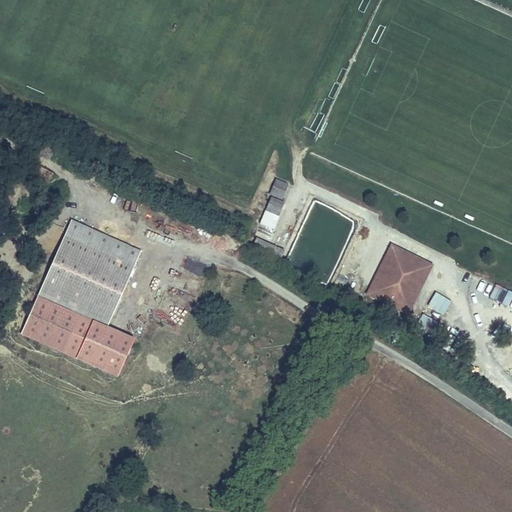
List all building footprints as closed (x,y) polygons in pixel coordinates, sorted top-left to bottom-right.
[(288,189),(278,182),(270,197),(281,203),(288,189)] [(283,208),(271,201),(264,213),(277,219),(283,208)] [(73,223),(42,294),(110,323),(137,262),(96,245),(101,235),(73,223)] [(141,252),(101,235),(96,245),(137,262),(141,252)] [(254,238),(250,246),(275,261),(280,253),(254,238)] [(392,252),(368,302),(410,322),(434,273),(392,252)] [(110,323),(42,294),(25,335),(66,353),(82,316),(109,327),(110,323)] [(511,358),(501,381),(511,386),(511,358)]
